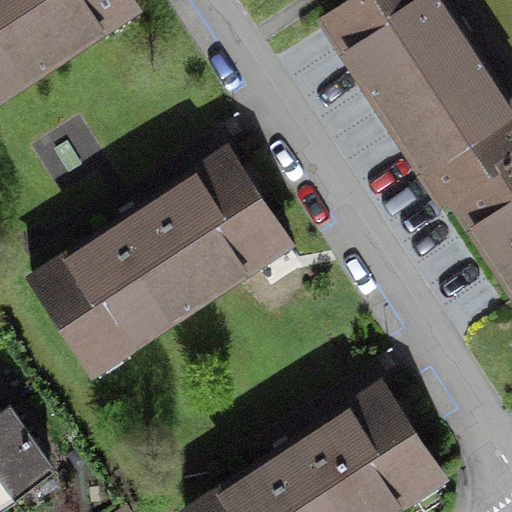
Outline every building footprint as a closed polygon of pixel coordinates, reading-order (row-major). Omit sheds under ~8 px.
[(0,0),(0,118),(132,30),(111,0),(0,0)] [(511,116),(433,0),(328,0),(289,27),(511,355),(511,116)] [(277,264),(201,153),(0,290),(0,298),(72,404),(277,264)] [(433,511),(442,506),(368,390),(177,511),(433,511)] [(0,494),(26,477),(0,439),(0,494)]
